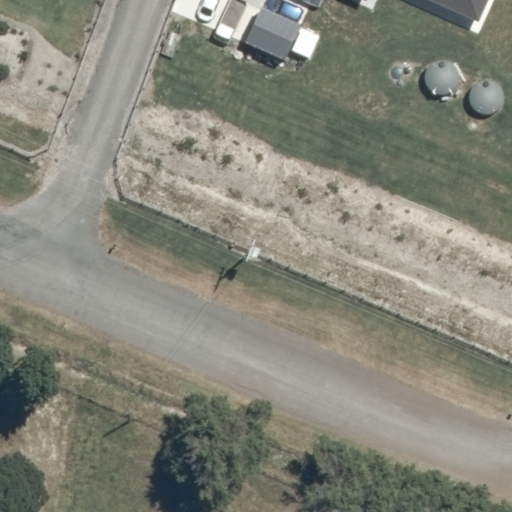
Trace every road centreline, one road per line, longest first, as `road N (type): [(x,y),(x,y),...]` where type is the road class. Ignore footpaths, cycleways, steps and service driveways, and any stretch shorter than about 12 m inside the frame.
road 1 (residential): [(30,275),(511,475)]
road 2 (residential): [(30,275),(131,0)]
